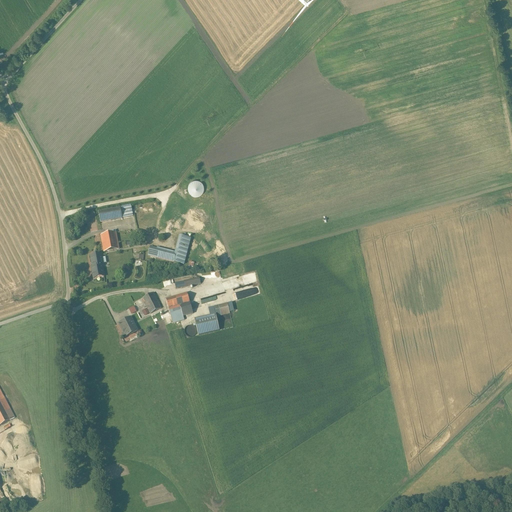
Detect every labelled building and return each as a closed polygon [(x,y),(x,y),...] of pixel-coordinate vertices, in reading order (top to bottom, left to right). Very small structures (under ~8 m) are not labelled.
[(189,192),(190,194),(192,196),(195,197),(198,197),(200,196),(203,194),(204,192),(205,189),(204,186),(203,184),(201,182),(199,181),(196,181),(193,181),(190,183),(189,186),(188,189),(189,192)] [(120,208),(99,212),(101,223),(122,218),(133,216),(132,206),(120,208)] [(89,214),(83,218),(86,222),(92,218),(89,214)] [(117,233),(101,236),(104,252),(120,249),(117,233)] [(180,236),(175,253),(176,253),(174,262),(183,264),(190,238),(180,236)] [(175,253),(157,248),(157,249),(153,248),(150,247),(148,255),(174,262),(176,253),(175,253)] [(101,254),(91,256),(93,268),(92,268),(94,279),(104,277),(102,267),(103,266),(101,254)] [(199,278),(175,283),(176,289),(201,283),(199,278)] [(153,293),(143,299),(150,314),(161,308),(153,293)] [(187,293),(166,299),(172,320),(193,313),(187,293)] [(227,304),(214,307),(217,317),(217,316),(230,313),(227,304)] [(134,306),(129,309),(132,314),(137,312),(134,306)] [(215,315),(195,320),(199,335),(219,331),(215,315)] [(131,318),(119,323),(124,333),(122,333),(124,337),(129,335),(128,334),(137,330),(131,318)] [(186,335),(188,337),(190,338),(192,337),(194,336),(196,334),(196,332),(196,330),(195,328),(193,326),(191,326),(189,326),(187,327),(185,329),(184,331),(185,333),(186,335)] [(0,391),(0,425),(14,418),(0,391)]
